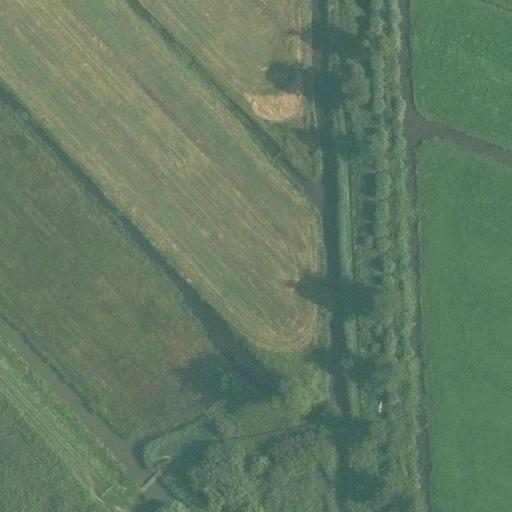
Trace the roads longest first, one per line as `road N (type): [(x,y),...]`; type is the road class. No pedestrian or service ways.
road 1 (track): [(357,431),(342,0)]
road 2 (track): [(124,508),(0,379)]
